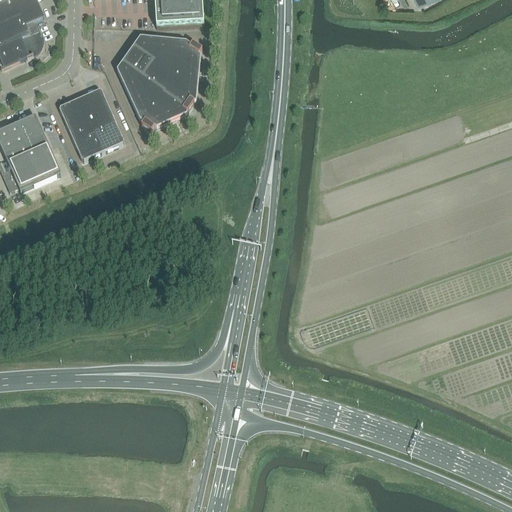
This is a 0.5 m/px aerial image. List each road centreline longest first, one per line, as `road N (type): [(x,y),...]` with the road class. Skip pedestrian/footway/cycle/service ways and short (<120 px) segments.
road 1 (secondary): [(235,421),(340,442),(510,511)]
road 2 (secondary): [(511,485),(377,430),(240,392)]
road 3 (primary): [(240,392),(266,252),(274,137)]
road 4 (trunk): [(247,249),(214,349),(191,365),(139,379)]
road 5 (unclassified): [(0,103),(68,66),(73,0)]
road 6 (primary): [(247,249),(223,389)]
road 7 (trunk): [(139,379),(0,382)]
road 8 (primary): [(274,137),(284,0)]
